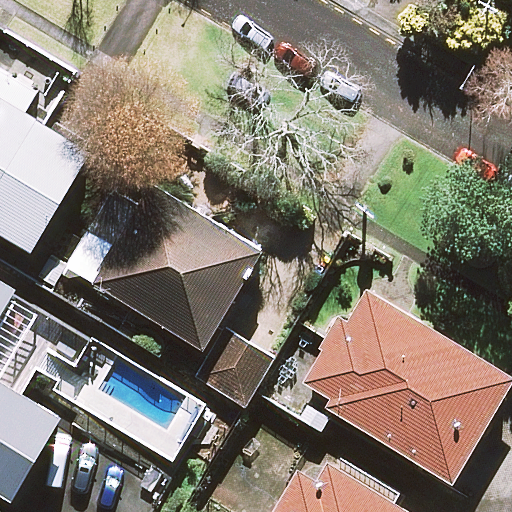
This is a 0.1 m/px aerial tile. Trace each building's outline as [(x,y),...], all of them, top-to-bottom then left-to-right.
[(37,92),(0,70),(0,231),(29,249),(87,151),(24,114),(37,92)] [(259,251),(124,171),(88,232),(67,267),(201,347),(259,251)] [(0,316),(14,293),(0,284),(0,491),(10,497),(57,417),(0,382),(0,316)] [(321,432),(333,412),(451,481),(511,377),(358,288),(298,392),(308,397),(296,417),(321,432)] [(247,405),(274,358),(235,335),(208,381),(247,405)] [(403,511),(289,442),(246,511),(403,511)] [(148,511),(165,484),(141,470),(121,505),(133,511),(148,511)]
